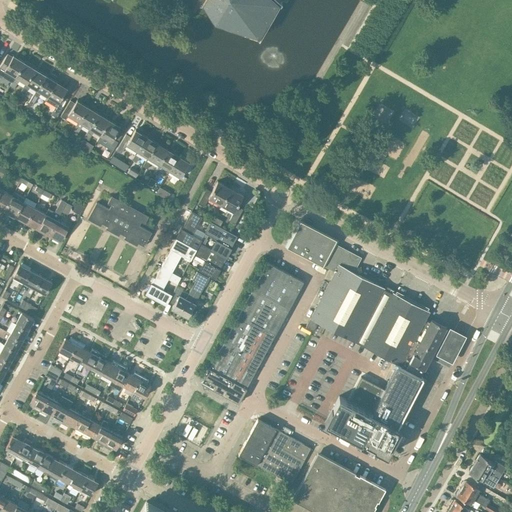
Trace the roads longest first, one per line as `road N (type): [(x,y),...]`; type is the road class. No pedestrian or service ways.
road 1 (residential): [(209,148),(0,18)]
road 2 (residential): [(483,304),(281,194)]
road 3 (residential): [(249,397),(317,273),(256,241)]
road 4 (unclassified): [(483,304),(394,475)]
road 5 (residential): [(423,511),(511,354)]
road 6 (residential): [(125,300),(209,148)]
road 7 (residential): [(394,475),(249,397)]
road 8 (residential): [(251,511),(256,503),(205,475),(249,397)]
road 9 (residential): [(4,409),(77,275)]
road 10 (residential): [(130,476),(203,343)]
road 11 (tertiary): [(496,311),(438,448)]
road 12 (tertiary): [(438,448),(510,319)]
road 13 (residential): [(130,476),(4,409)]
